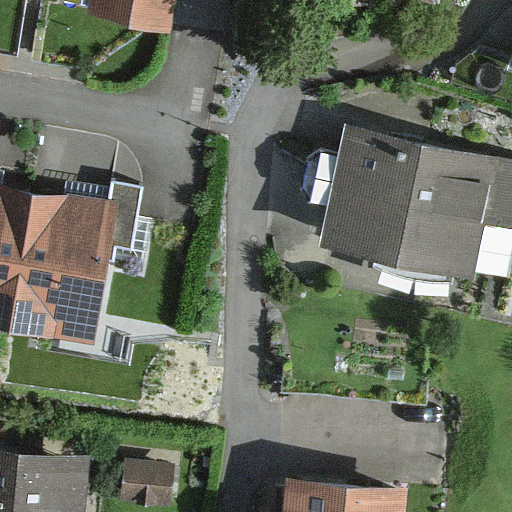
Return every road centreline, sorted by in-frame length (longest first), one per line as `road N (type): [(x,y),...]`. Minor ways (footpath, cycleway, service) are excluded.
road 1 (residential): [(231,511),(249,131),(267,94),(321,60),(429,49),(495,0)]
road 2 (residential): [(0,99),(183,132)]
